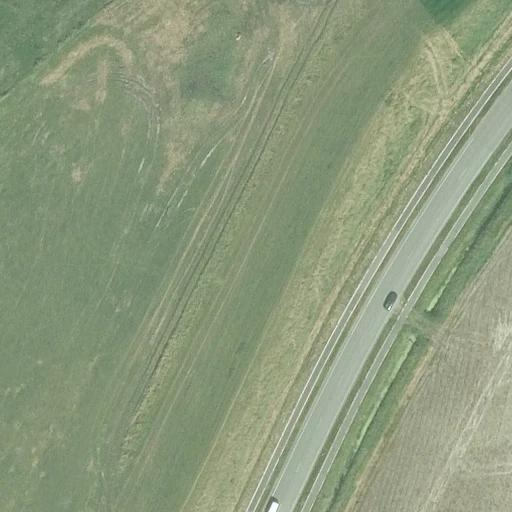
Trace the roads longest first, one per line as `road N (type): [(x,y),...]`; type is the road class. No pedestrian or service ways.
road 1 (primary): [(272,511),(391,272),(511,98)]
road 2 (track): [(118,511),(228,288)]
